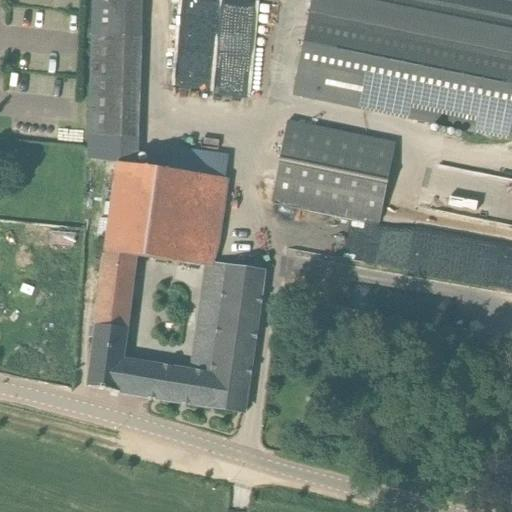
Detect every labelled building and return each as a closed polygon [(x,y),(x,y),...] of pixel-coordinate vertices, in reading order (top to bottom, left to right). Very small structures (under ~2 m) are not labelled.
[(145,0),(97,0),(94,164),(143,165),(145,0)] [(174,89),(250,97),(260,0),(189,0),(188,6),(199,7),(197,25),(182,23),(181,33),(184,33),(183,44),(180,44),(179,61),(177,61),(174,89)] [(511,141),(511,139),(511,3),(492,0),(312,0),(310,14),(293,97),(511,141)] [(379,220),(380,219),(395,145),(287,123),(272,198),(379,220)] [(122,395),(244,413),(264,270),(215,264),(227,180),(218,178),(168,171),(118,164),(89,389),(122,395)] [(74,248),(78,235),(54,230),(51,242),(74,248)] [(463,318),(471,295),(442,286),(434,309),(463,318)]
